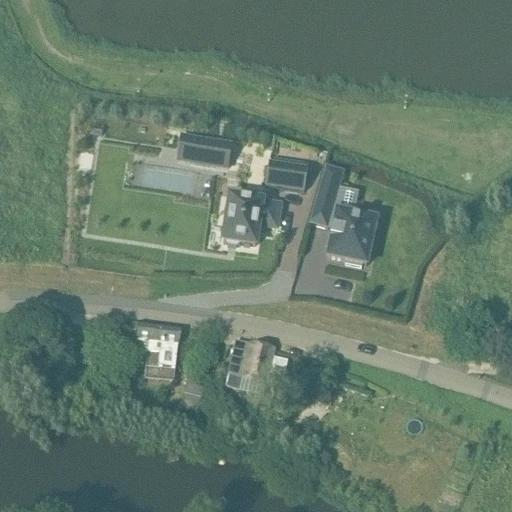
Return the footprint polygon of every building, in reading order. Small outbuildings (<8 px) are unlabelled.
[(265,189),(303,194),(307,170),(268,164),(265,189)] [(376,223),(336,214),(339,192),(334,191),(338,176),(323,172),(308,226),(331,231),(329,242),(330,242),(327,260),(345,263),(344,267),(361,270),(362,267),(366,268),(376,223)] [(279,207),(229,199),(223,243),(225,244),(227,247),(236,248),(239,246),(255,248),(257,228),(276,231),(279,207)] [(284,254),(281,268),(296,271),(298,257),(284,254)] [(147,353),(145,369),(174,373),(180,330),(138,325),(138,324),(132,323),(131,331),(138,332),(136,342),(145,343),(150,344),(148,353),(147,353)] [(225,389),(239,393),(242,380),(266,385),(274,351),(250,345),(247,358),(234,354),(225,389)] [(181,412),(207,417),(213,389),(200,386),(202,375),(189,372),(181,412)]
